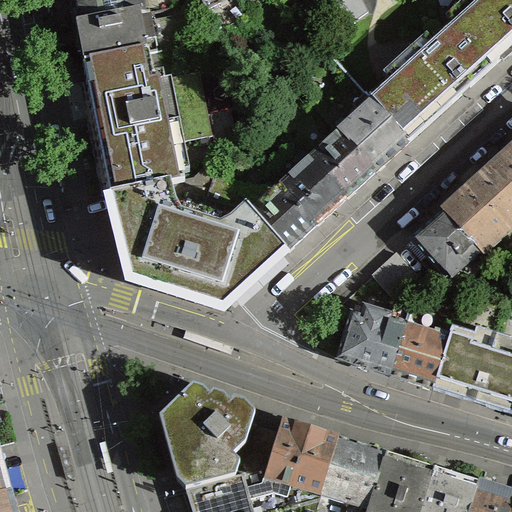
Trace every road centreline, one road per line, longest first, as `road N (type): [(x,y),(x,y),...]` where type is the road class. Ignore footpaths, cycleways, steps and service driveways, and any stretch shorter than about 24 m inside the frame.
road 1 (unknown): [(511,451),(333,405),(83,320)]
road 2 (residential): [(254,379),(278,307),(511,101)]
road 3 (primary): [(83,320),(58,241),(8,0)]
road 4 (primary): [(11,297),(66,511)]
road 5 (primary): [(137,511),(83,320)]
